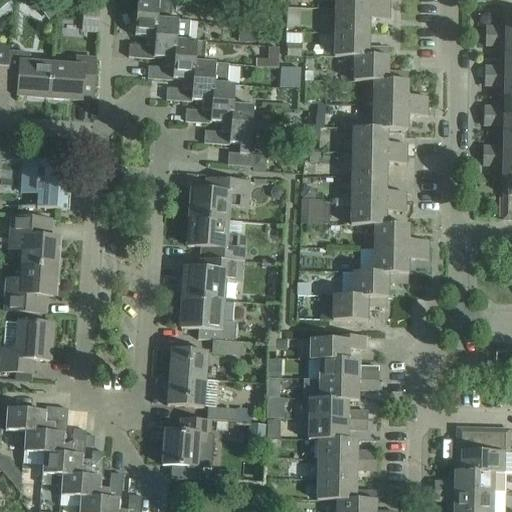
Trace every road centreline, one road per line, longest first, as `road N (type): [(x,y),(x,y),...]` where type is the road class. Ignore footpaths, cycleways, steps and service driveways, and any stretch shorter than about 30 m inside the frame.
road 1 (residential): [(103,129),(123,114),(147,116),(161,132),(140,392),(108,402)]
road 2 (residential): [(457,321),(450,0)]
road 3 (residential): [(80,145),(98,168),(81,390),(108,402)]
road 4 (residential): [(413,490),(419,362),(457,321)]
road 5 (residential): [(103,129),(109,0)]
